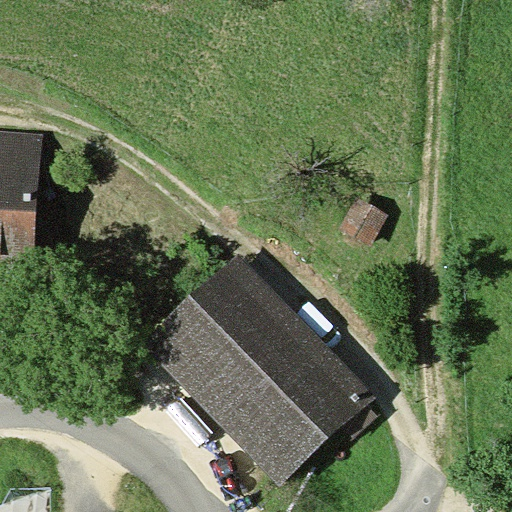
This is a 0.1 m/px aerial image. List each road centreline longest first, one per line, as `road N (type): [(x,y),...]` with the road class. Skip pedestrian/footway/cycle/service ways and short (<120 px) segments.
road 1 (track): [(425,462),(360,355),(257,251),(109,142),(0,107)]
road 2 (track): [(470,511),(425,493),(435,421),(449,0)]
